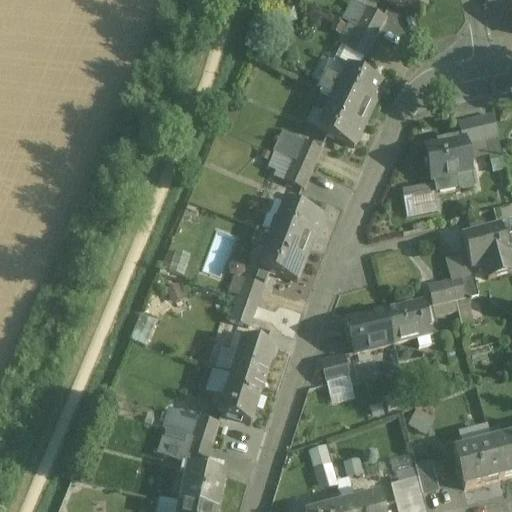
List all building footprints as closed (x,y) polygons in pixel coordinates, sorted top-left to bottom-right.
[(427,0),(386,0),(386,5),(425,11),(427,0)] [(359,6),(348,26),(349,26),(356,30),(367,11),(367,10),(359,6)] [(387,21),(367,11),(356,30),(376,40),(387,21)] [(349,26),(339,45),(346,49),(356,30),(349,26)] [(376,40),(356,30),(346,49),(366,60),(376,40)] [(384,87),(334,62),(319,94),(333,101),(369,119),(384,87)] [(369,119),(333,101),(318,133),(353,151),(369,119)] [(493,118),(483,121),(488,142),(498,140),(493,118)] [(483,121),(470,124),(475,145),(488,142),(483,121)] [(293,163),(302,143),(281,134),(272,154),(293,163)] [(322,152),(302,143),(293,163),(313,173),(322,152)] [(465,143),(425,151),(431,185),(433,184),(435,198),(458,194),(455,180),(471,177),(465,143)] [(313,173),(293,163),(284,184),(304,193),(313,173)] [(435,198),(433,184),(431,185),(403,190),(409,218),(438,213),(435,198)] [(322,218),(285,204),(272,237),(309,251),(322,218)] [(511,210),(493,215),(496,226),(511,221),(511,210)] [(511,270),(500,228),(461,239),(470,272),(484,268),(488,282),(511,275),(511,270)] [(309,251),(272,237),(255,281),(265,285),(270,274),(296,284),(309,251)] [(174,254),(171,274),(184,276),(187,256),(174,254)] [(473,278),(460,281),(465,303),(478,300),(473,278)] [(264,289),(234,279),(228,296),(237,299),(236,303),(257,310),(264,289)] [(460,281),(450,284),(456,305),(465,303),(460,281)] [(450,284),(440,286),(446,308),(456,305),(450,284)] [(440,286),(427,290),(432,311),(446,308),(440,286)] [(257,310),(236,303),(233,313),(253,320),(257,310)] [(456,305),(446,308),(448,318),(458,315),(456,305)] [(423,306),(384,316),(392,349),(431,339),(423,306)] [(253,320),(233,313),(229,324),(250,331),(253,320)] [(384,316),(345,325),(353,358),(392,349),(384,316)] [(275,350),(237,338),(234,347),(239,348),(230,378),(262,388),(275,350)] [(338,383),(326,386),(330,401),(352,395),(343,359),(333,361),(338,383)] [(333,361),(321,365),(326,386),(338,383),(333,361)] [(262,388),(230,378),(218,416),(250,427),(262,388)] [(165,433),(191,441),(198,420),(172,412),(165,433)] [(415,413),(409,428),(427,435),(433,421),(415,413)] [(198,420),(191,441),(212,448),(219,427),(198,420)] [(158,462),(187,469),(189,457),(187,456),(191,441),(165,433),(158,462)] [(511,438),(490,444),(500,483),(511,479),(511,438)] [(212,448),(191,441),(187,456),(189,457),(207,463),(212,448)] [(490,444),(453,454),(463,493),(500,483),(490,444)] [(318,492),(337,488),(328,447),(309,451),(318,492)] [(431,465),(415,469),(418,481),(422,499),(439,494),(431,465)] [(217,511),(225,477),(187,469),(178,506),(205,511),(217,511)] [(418,481),(390,488),(396,511),(425,511),(422,499),(418,481)] [(382,511),(379,498),(342,507),(342,511),(382,511)]
